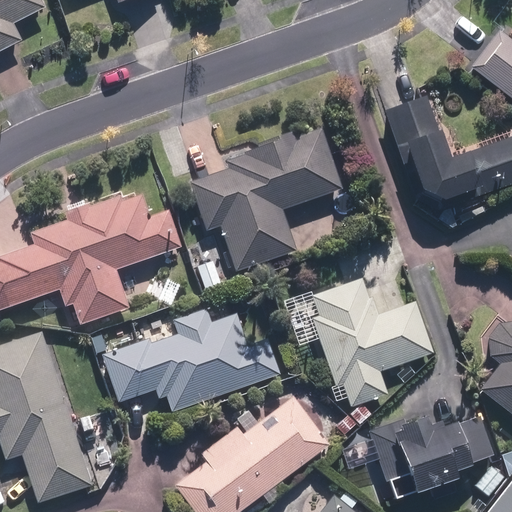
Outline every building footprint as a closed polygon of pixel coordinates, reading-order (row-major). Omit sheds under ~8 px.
[(0,0),(0,52),(21,42),(13,26),(44,10),(38,0),(0,0)] [(494,35),(468,67),(511,103),(511,48),(511,49),(494,35)] [(426,95),(384,106),(396,148),(405,145),(423,210),(511,184),(511,136),(444,156),(426,95)] [(207,232),(219,228),(236,274),(294,254),(277,208),(338,186),(317,125),(229,156),(233,167),(189,182),(207,232)] [(0,259),(0,311),(63,293),(68,308),(75,306),(81,323),(125,309),(113,268),(182,247),(175,223),(154,229),(142,191),(77,211),(80,219),(33,233),(37,248),(0,259)] [(352,279),(303,302),(279,313),(296,350),(320,339),(342,387),(344,386),(355,409),(391,392),(383,375),(434,352),(414,308),(404,313),(386,273),(402,265),(389,236),(343,257),(352,279)] [(220,287),(213,267),(222,264),(214,237),(196,242),(202,263),(195,265),(204,292),(220,287)] [(101,354),(116,402),(155,390),(158,400),(163,398),(167,413),(280,378),(268,340),(246,347),(235,312),(101,354)] [(498,359),(477,386),(511,413),(511,320),(504,315),(480,345),(498,359)] [(42,333),(0,346),(0,446),(5,462),(21,457),(36,503),(91,485),(42,333)] [(237,425),(200,452),(203,462),(173,484),(193,511),(237,511),(260,496),(266,504),(288,489),(281,479),(326,446),(292,399),(260,422),(249,407),(233,419),(237,425)] [(405,438),(395,441),(411,494),(459,481),(456,472),(468,468),(467,463),(493,456),(482,416),(434,430),(428,412),(399,420),(405,438)] [(511,511),(511,477),(483,511),(511,511)] [(364,511),(342,491),(321,511),(364,511)]
